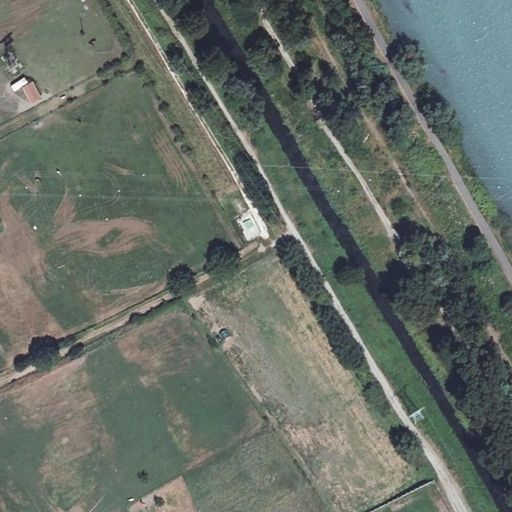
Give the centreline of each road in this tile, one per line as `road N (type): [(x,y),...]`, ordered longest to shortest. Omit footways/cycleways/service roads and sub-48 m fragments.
road 1 (track): [(499,341),(481,345),(464,335),(401,250),(253,0)]
road 2 (track): [(296,0),(511,364)]
road 3 (track): [(291,228),(460,511)]
road 4 (track): [(267,242),(129,0)]
road 5 (track): [(159,0),(291,228)]
